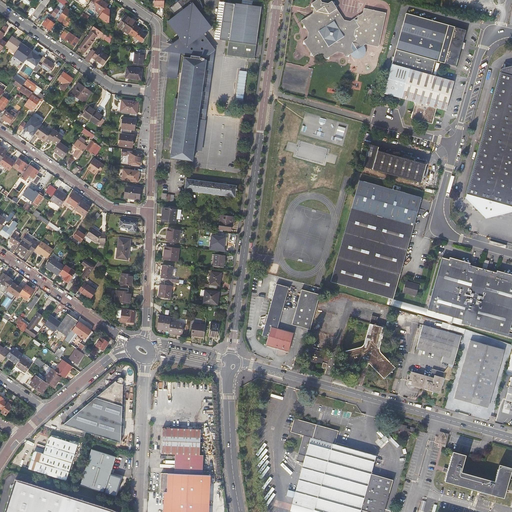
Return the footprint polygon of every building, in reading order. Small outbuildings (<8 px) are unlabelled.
[(189,53),(213,34),(200,17),(204,14),(203,9),(201,6),(198,3),(196,0),(195,0),(190,0),(171,15),(177,23),(170,28),(189,53)] [(350,54),(354,52),(349,44),(355,40),(361,47),(366,43),(379,46),(387,12),(365,8),(364,14),(363,20),(361,21),(355,19),(351,22),(345,20),(338,9),(339,6),(336,6),(336,2),(333,2),(330,4),(323,3),(321,0),(317,0),(317,1),(313,4),(312,7),(315,7),(318,11),(316,18),(310,16),(302,22),(305,25),(304,28),(307,29),(309,33),(308,39),(304,41),(304,45),(307,46),(312,53),(311,56),(314,57),(318,54),(323,55),(326,59),(329,60),(329,57),(338,52),(344,53),(346,57),(349,57),(350,54)] [(255,59),(262,7),(234,3),(234,4),(225,3),(220,39),(229,40),(227,55),(255,59)] [(37,19),(46,7),(41,4),(33,16),(37,19)] [(68,8),(66,7),(63,11),(62,12),(58,19),(57,19),(67,26),(68,26),(69,27),(72,24),(73,25),(76,22),(64,14),(68,8)] [(52,14),(58,19),(62,12),(56,8),(52,14)] [(86,20),(89,16),(83,12),(80,16),(86,20)] [(406,14),(394,57),(433,68),(435,60),(456,66),(461,46),(462,43),(466,30),(406,14)] [(136,26),(137,24),(125,16),(117,27),(129,35),(130,34),(136,26)] [(50,29),(55,23),(47,18),(43,24),(46,27),(50,29)] [(100,36),(103,33),(94,26),(90,31),(95,35),(99,38),(100,36)] [(143,30),(136,26),(130,34),(143,43),(147,36),(141,33),(143,30)] [(61,37),(64,39),(69,32),(66,30),(61,37)] [(90,31),(79,47),(85,52),(94,39),(93,38),(95,35),(90,31)] [(69,32),(64,39),(74,47),(79,39),(69,32)] [(16,53),(22,44),(23,44),(12,36),(6,45),(16,53)] [(349,44),(354,52),(361,47),(355,40),(349,44)] [(16,53),(14,56),(22,61),(30,50),(22,44),(16,53)] [(103,65),(109,57),(100,51),(95,59),(103,65)] [(133,66),(143,67),(144,54),(135,53),(133,66)] [(172,137),(170,150),(169,153),(164,152),(163,156),(191,160),(206,60),(183,57),(177,98),(174,98),(168,137),(172,137)] [(433,68),(394,57),(384,94),(416,103),(413,113),(413,112),(411,119),(431,125),(433,118),(435,108),(445,111),(454,81),(431,75),(433,68)] [(27,58),(24,63),(31,67),(33,65),(29,62),(31,60),(27,58)] [(38,66),(37,66),(34,70),(38,72),(42,66),(49,72),(51,69),(53,67),(54,65),(47,59),(42,65),(40,64),(38,66)] [(169,64),(169,77),(178,77),(179,60),(178,60),(177,64),(169,64)] [(511,66),(503,69),(501,72),(511,75),(511,66)] [(141,81),(142,70),(127,68),(126,79),(141,81)] [(237,97),(244,98),(247,71),(239,70),(237,97)] [(68,87),(74,79),(63,72),(55,85),(59,88),(62,83),(68,87)] [(496,93),(511,97),(511,75),(501,72),(496,93)] [(28,80),(23,86),(33,93),(35,91),(38,93),(41,89),(28,80)] [(85,102),(92,92),(79,83),(72,93),(85,102)] [(41,89),(38,93),(45,98),(48,94),(41,89)] [(43,102),(44,100),(37,95),(33,93),(26,103),(34,109),(41,100),(43,102)] [(511,143),(511,97),(496,93),(484,136),(511,143)] [(0,101),(0,108),(3,111),(10,101),(4,97),(0,101)] [(130,112),(130,116),(136,117),(138,102),(131,101),(130,102),(122,102),(121,111),(130,112)] [(83,115),(90,120),(96,112),(89,107),(83,115)] [(2,118),(11,124),(18,115),(11,110),(9,113),(7,112),(2,118)] [(102,119),(103,117),(96,112),(90,120),(97,125),(98,125),(101,127),(105,121),(102,119)] [(42,125),(43,124),(33,117),(30,121),(39,128),(42,125)] [(121,132),(131,133),(132,130),(135,130),(136,120),(123,118),(121,132)] [(19,128),(22,131),(27,125),(23,122),(19,128)] [(52,132),(42,125),(39,128),(36,134),(46,141),(52,132)] [(60,143),(64,137),(59,133),(60,132),(55,128),(52,132),(46,141),(49,143),(52,140),(58,145),(60,143)] [(131,136),(131,133),(121,132),(120,145),(133,147),(134,136),(131,136)] [(511,189),(511,143),(484,136),(472,178),(511,189)] [(73,156),(78,160),(87,148),(87,147),(84,145),(87,141),(81,137),(73,149),(77,151),(73,156)] [(96,156),(102,147),(92,140),(87,147),(87,148),(96,156)] [(70,150),(60,143),(58,145),(54,151),(64,158),(70,150)] [(363,166),(421,182),(426,164),(379,151),(379,147),(370,144),(363,166)] [(133,153),(133,150),(122,149),(121,155),(126,156),(126,154),(130,155),(129,163),(140,164),(141,154),(133,153)] [(16,162),(5,155),(0,162),(0,163),(10,171),(16,162)] [(25,170),(29,164),(20,158),(17,162),(21,165),(20,167),(25,170)] [(94,158),(87,168),(95,174),(98,170),(100,168),(102,170),(105,166),(94,158)] [(24,172),(21,176),(26,180),(29,176),(33,179),(38,172),(30,166),(25,173),(24,172)] [(138,181),(139,171),(124,169),(122,179),(138,181)] [(93,184),(103,191),(107,184),(103,182),(106,178),(100,174),(93,184)] [(511,189),(472,178),(467,194),(488,200),(484,213),(488,218),(493,216),(496,203),(511,207),(511,189)] [(234,197),(236,186),(185,179),(183,190),(234,197)] [(359,181),(349,215),(411,233),(421,199),(414,197),(394,191),(359,181)] [(46,192),(52,196),(56,190),(51,186),(48,189),(47,188),(45,190),(47,191),(46,192)] [(125,197),(139,199),(141,188),(126,186),(125,197)] [(394,191),(414,197),(415,191),(395,186),(394,191)] [(67,197),(57,190),(51,199),(61,206),(67,197)] [(44,196),(40,192),(33,203),(37,206),(41,200),(42,200),(44,198),(43,197),(44,196)] [(67,201),(75,207),(81,199),(73,193),(67,201)] [(488,200),(467,194),(466,198),(487,218),(511,212),(511,207),(496,203),(493,216),(488,218),(484,213),(488,200)] [(90,207),(80,200),(75,208),(84,216),(90,207)] [(161,206),(160,211),(162,212),(161,220),(173,222),(174,208),(161,206)] [(7,217),(6,220),(8,222),(14,214),(11,212),(7,217)] [(232,224),(233,216),(218,214),(216,227),(228,229),(229,224),(232,224)] [(411,233),(349,215),(330,283),(392,300),(411,233)] [(136,231),(137,222),(121,220),(120,227),(129,228),(129,231),(136,231)] [(59,228),(50,222),(48,225),(50,226),(54,230),(58,232),(61,228),(59,227),(59,228)] [(0,233),(8,238),(13,231),(6,226),(0,233)] [(106,242),(106,233),(101,233),(92,227),(87,235),(96,242),(106,242)] [(165,228),(165,235),(166,235),(165,240),(176,241),(177,230),(165,228)] [(79,246),(81,243),(80,242),(85,235),(78,231),(76,233),(77,234),(74,238),(79,241),(78,242),(77,242),(76,243),(75,244),(79,246)] [(29,250),(30,251),(37,241),(27,233),(20,242),(17,247),(22,251),(21,253),(25,256),(29,250)] [(10,241),(17,247),(20,242),(18,241),(20,238),(15,234),(10,241)] [(215,250),(223,251),(224,247),(226,235),(215,234),(213,246),(216,246),(215,250)] [(123,253),(129,253),(130,239),(119,238),(117,252),(123,253)] [(37,241),(30,251),(33,253),(35,251),(36,249),(40,243),(37,241)] [(41,253),(48,258),(53,250),(41,242),(40,243),(36,249),(41,253)] [(178,245),(167,244),(167,246),(163,246),(162,258),(175,260),(178,245)] [(222,266),(223,254),(212,253),(211,265),(222,266)] [(59,275),(60,273),(65,266),(53,258),(47,267),(59,275)] [(468,322),(469,323),(485,268),(482,267),(480,267),(479,268),(442,258),(428,309),(435,311),(435,314),(442,316),(442,314),(468,321),(468,322)] [(86,279),(95,267),(85,259),(82,263),(88,267),(82,276),(86,279)] [(64,279),(69,282),(69,281),(74,275),(76,272),(66,265),(65,266),(60,273),(65,277),(64,279)] [(164,277),(164,281),(170,282),(177,283),(177,279),(169,278),(171,266),(161,265),(160,277),(164,277)] [(485,268),(469,323),(471,323),(508,334),(511,320),(511,277),(487,270),(487,269),(485,268)] [(209,271),(207,287),(215,288),(216,284),(218,284),(220,272),(209,271)] [(13,280),(3,273),(0,276),(0,282),(8,288),(12,281),(13,280)] [(119,288),(129,289),(129,285),(132,285),(133,275),(122,273),(119,288)] [(16,284),(12,281),(8,288),(6,290),(17,297),(19,294),(23,289),(16,284)] [(170,282),(164,281),(163,285),(159,285),(158,296),(168,297),(170,282)] [(84,282),(78,291),(90,299),(96,291),(84,282)] [(403,292),(416,296),(419,286),(405,282),(403,292)] [(24,288),(23,288),(23,289),(19,294),(27,300),(34,290),(27,285),(24,288)] [(288,289),(288,288),(276,285),(261,336),(268,338),(266,346),(287,353),(293,334),(277,329),(288,291),(289,291),(290,289),(288,289)] [(128,292),(129,289),(119,288),(118,288),(118,290),(117,290),(115,301),(130,304),(131,292),(128,292)] [(215,299),(216,291),(199,289),(198,295),(202,296),(202,302),(216,304),(216,299),(215,299)] [(310,330),(319,294),(301,289),(292,325),(310,330)] [(27,306),(31,309),(39,298),(35,295),(27,306)] [(125,323),(134,325),(135,311),(117,309),(116,316),(118,316),(118,317),(121,318),(120,322),(125,322),(125,323)] [(42,316),(37,312),(25,330),(34,337),(37,333),(32,329),(42,316)] [(60,323),(56,329),(67,336),(71,330),(78,321),(67,313),(60,323)] [(19,318),(28,325),(29,322),(20,316),(19,318)] [(44,324),(54,332),(56,329),(60,323),(50,316),(44,324)] [(168,330),(169,322),(170,317),(158,316),(156,329),(168,330)] [(377,327),(379,318),(373,316),(365,345),(361,347),(341,353),(345,369),(366,364),(371,365),(384,380),(396,369),(382,354),(381,348),(386,329),(377,327)] [(19,323),(16,327),(23,331),(28,325),(19,318),(16,321),(19,323)] [(71,330),(67,336),(64,340),(68,343),(76,333),(85,339),(91,331),(78,322),(72,331),(71,330)] [(168,330),(168,333),(181,334),(182,323),(169,322),(168,330)] [(463,332),(464,328),(442,322),(441,327),(463,332)] [(191,335),(203,336),(205,325),(192,323),(191,335)] [(470,326),(511,337),(511,334),(508,334),(471,323),(470,326)] [(208,335),(216,336),(217,325),(210,324),(208,335)] [(423,325),(417,344),(451,354),(456,334),(423,325)] [(96,346),(103,351),(108,343),(101,338),(99,340),(97,344),(96,346)] [(488,408),(504,350),(469,340),(454,398),(488,408)] [(83,347),(84,346),(80,343),(76,348),(80,351),(83,347)] [(451,354),(417,344),(416,349),(450,358),(451,354)] [(0,361),(2,363),(6,356),(9,352),(0,345),(0,361)] [(16,364),(20,358),(23,355),(13,347),(9,352),(6,356),(16,364)] [(83,354),(88,357),(91,352),(83,347),(80,351),(83,354)] [(58,348),(54,354),(60,357),(64,352),(58,348)] [(80,351),(76,348),(69,358),(77,363),(83,354),(80,351)] [(327,363),(329,356),(312,352),(309,362),(321,365),(322,362),(327,363)] [(34,362),(41,367),(44,363),(37,357),(34,362)] [(15,366),(25,374),(28,369),(31,365),(20,358),(16,364),(15,366)] [(62,375),(63,376),(64,377),(72,366),(63,359),(55,370),(62,375)] [(49,384),(53,388),(62,375),(55,370),(53,369),(44,381),(49,384)] [(440,393),(445,378),(435,376),(433,379),(411,373),(408,385),(440,393)] [(42,393),(49,384),(44,381),(36,375),(30,384),(42,393)] [(53,388),(54,388),(63,376),(62,375),(53,388)] [(511,414),(511,376),(502,412),(511,414)] [(63,426),(74,429),(81,431),(121,444),(124,385),(122,385),(122,383),(123,382),(123,381),(123,379),(120,378),(119,379),(118,380),(118,381),(116,382),(115,382),(97,397),(83,409),(63,426)] [(188,400),(205,399),(205,382),(187,382),(188,400)] [(14,403),(17,398),(13,395),(7,403),(2,410),(1,412),(5,415),(11,407),(10,405),(12,402),(14,403)] [(303,463),(292,504),(319,511),(360,511),(361,510),(367,511),(384,511),(393,480),(371,473),(376,455),(345,446),(345,445),(337,443),(337,444),(335,443),(339,431),(295,418),(291,432),(304,435),(296,461),(303,463)] [(412,433),(414,427),(411,427),(410,429),(407,428),(407,426),(398,423),(395,434),(407,437),(408,432),(412,433)] [(177,454),(176,473),(201,474),(202,455),(199,455),(200,429),(162,428),(161,453),(177,454)] [(443,436),(444,434),(440,433),(437,442),(441,443),(440,446),(445,447),(448,437),(443,436)] [(385,436),(376,444),(380,447),(388,439),(385,436)] [(66,481),(77,446),(50,437),(47,439),(43,455),(35,452),(33,454),(28,469),(66,481)] [(109,475),(115,457),(91,450),(80,485),(104,493),(104,494),(115,497),(121,478),(109,475)] [(503,498),(511,468),(498,465),(494,481),(460,472),(464,455),(452,452),(444,481),(503,498)] [(201,474),(176,473),(161,472),(160,491),(164,491),(162,511),(208,511),(210,475),(201,474)] [(109,511),(14,483),(4,511),(109,511)]
